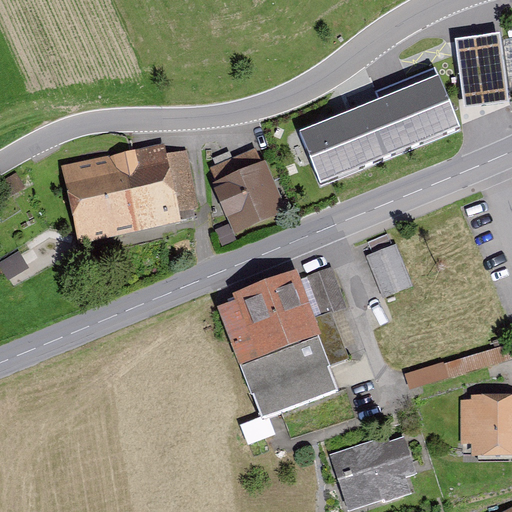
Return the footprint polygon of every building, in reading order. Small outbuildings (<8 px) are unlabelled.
[(500,40),(456,45),(464,113),(508,108),(500,40)] [(439,84),(299,140),(321,193),(460,137),(439,84)] [(175,144),(73,169),(92,245),(194,220),(175,144)] [(272,148),(222,169),(250,237),(301,216),(272,148)] [(26,171),(1,185),(13,205),(37,190),(26,171)] [(406,244),(374,257),(391,297),(423,284),(406,244)] [(341,268),(315,278),(354,383),(381,373),(341,268)] [(309,278),(233,307),(278,423),(354,394),(309,278)] [(421,388),(511,361),(511,345),(417,373),(421,388)] [(511,394),(472,395),(472,457),(511,456),(511,394)] [(249,437),(276,427),(268,405),(241,415),(249,437)] [(406,434),(344,454),(362,511),(365,511),(425,493),(406,434)]
